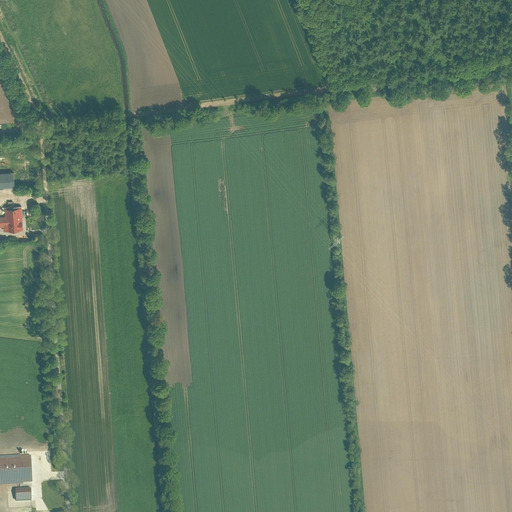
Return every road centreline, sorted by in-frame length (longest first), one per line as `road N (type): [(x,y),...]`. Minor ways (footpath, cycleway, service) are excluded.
road 1 (track): [(511,64),(41,127)]
road 2 (residential): [(41,127),(68,511)]
